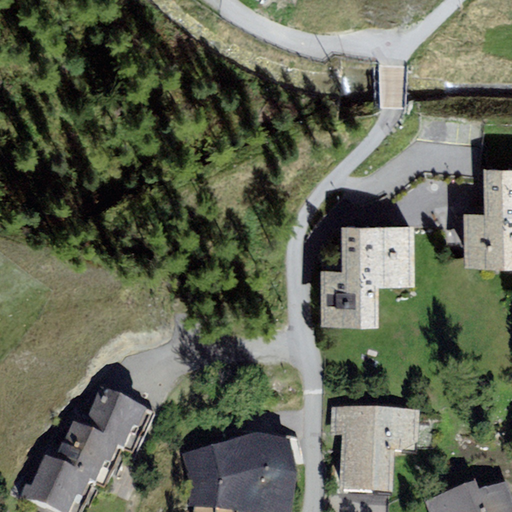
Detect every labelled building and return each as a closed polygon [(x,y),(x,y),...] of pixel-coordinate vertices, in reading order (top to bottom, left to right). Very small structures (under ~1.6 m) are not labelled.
[(511,168),(485,169),(486,213),(466,213),(467,269),(511,268),(511,168)] [(412,227),(340,227),(340,271),(320,271),(321,327),(378,327),(378,287),(412,287),(412,227)] [(19,504),(36,511),(74,511),(77,506),(82,508),(90,491),(96,494),(105,474),(110,477),(119,458),(123,460),(132,442),(139,445),(149,425),(99,402),(88,427),(76,421),(59,459),(48,455),(30,493),(25,491),(19,504)] [(420,419),(331,416),(330,445),(343,445),(341,504),(395,506),(397,462),(419,462),(420,419)] [(293,511),(296,483),(286,449),(260,444),(185,461),(193,511),(293,511)] [(475,493),(425,511),(511,511),(511,507),(507,493),(479,503),(475,493)]
